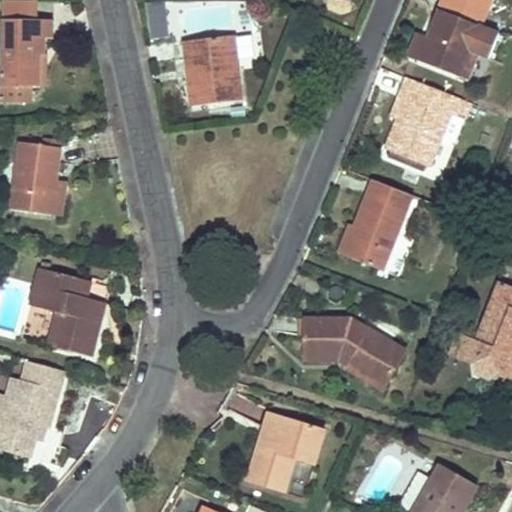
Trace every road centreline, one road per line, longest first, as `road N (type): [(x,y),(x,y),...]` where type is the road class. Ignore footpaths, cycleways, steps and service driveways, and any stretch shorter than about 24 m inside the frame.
road 1 (residential): [(176,314),(218,321),(244,317),(259,304),(389,0)]
road 2 (residential): [(176,314),(112,0)]
road 3 (residential): [(70,511),(153,401),(176,314)]
